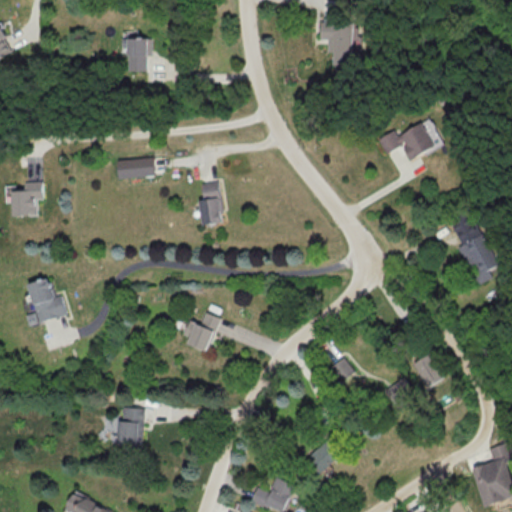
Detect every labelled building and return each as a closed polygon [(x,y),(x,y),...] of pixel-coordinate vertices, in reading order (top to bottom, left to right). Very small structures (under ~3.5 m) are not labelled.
[(0,57),(13,54),(2,16),(0,16),(0,57)] [(323,40),(332,41),(331,57),(356,57),(357,24),(323,22),(323,40)] [(131,72),(150,72),(150,38),(131,38),(131,72)] [(407,159),(430,146),(418,123),(394,136),(391,131),(375,139),(383,153),(399,144),(407,159)] [(198,225),(221,222),(215,182),(192,186),(198,225)] [(43,200),(43,184),(7,184),(7,214),(35,214),(35,200),(43,200)] [(474,282),(489,275),(486,268),(494,264),(468,206),(445,216),(474,282)] [(64,314),(60,294),(48,297),(43,277),(23,281),(33,321),(64,314)] [(180,341),(205,350),(218,318),(202,311),(197,324),(188,320),(180,341)] [(439,377),(426,353),(411,360),(423,385),(439,377)] [(328,368),(339,381),(353,368),(342,356),(328,368)] [(412,395),(401,376),(381,388),(392,407),(412,395)] [(119,416),(105,416),(104,430),(112,430),(112,444),(141,445),(142,406),(119,406),(119,416)] [(327,433),(302,460),(315,472),(340,445),(327,433)] [(486,445),(489,459),(467,465),(477,502),(509,493),(499,457),(507,455),(503,441),(486,445)] [(254,485),(248,500),(278,511),(279,511),(291,483),(273,476),(267,491),(254,485)] [(111,511),(112,509),(71,491),(62,511),(111,511)]
